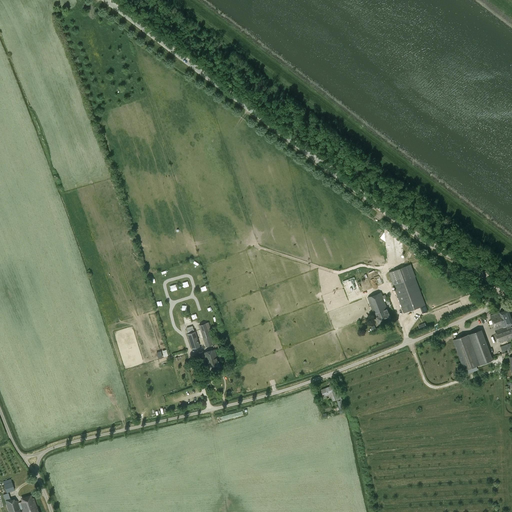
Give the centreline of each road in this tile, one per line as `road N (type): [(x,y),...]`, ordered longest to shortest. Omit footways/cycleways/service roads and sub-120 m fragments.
road 1 (unclassified): [(44,452),(359,363),(480,313),(499,287)]
road 2 (unclassified): [(499,287),(411,233),(103,0)]
